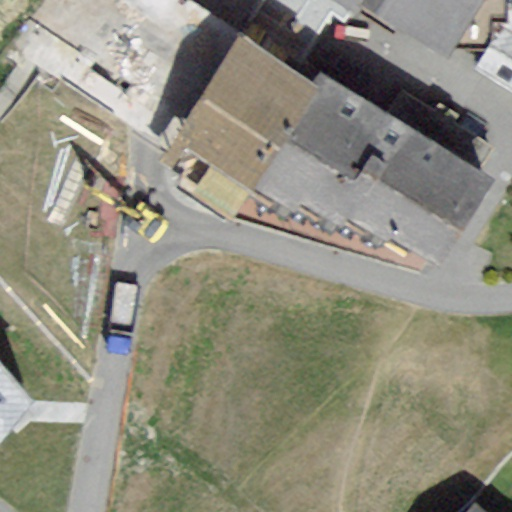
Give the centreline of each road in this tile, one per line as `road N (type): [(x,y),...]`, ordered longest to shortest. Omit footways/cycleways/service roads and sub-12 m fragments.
road 1 (residential): [(511,295),(444,295),(146,218)]
road 2 (residential): [(86,511),(146,218)]
road 3 (residential): [(146,218),(210,0)]
